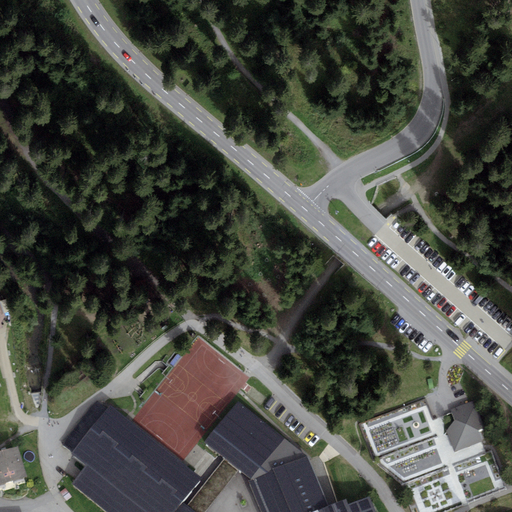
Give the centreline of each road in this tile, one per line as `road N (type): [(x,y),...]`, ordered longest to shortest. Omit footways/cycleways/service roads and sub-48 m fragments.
road 1 (primary): [(305,209),(126,57),(84,0)]
road 2 (primary): [(511,393),(305,209)]
road 3 (residential): [(194,326),(259,369),(367,470),(396,511)]
road 4 (residential): [(423,0),(433,89),(427,117),(305,209)]
road 5 (track): [(204,0),(241,64),(345,174)]
road 6 (residential): [(194,326),(157,346),(68,422),(43,431)]
road 7 (track): [(408,193),(475,268),(511,290)]
